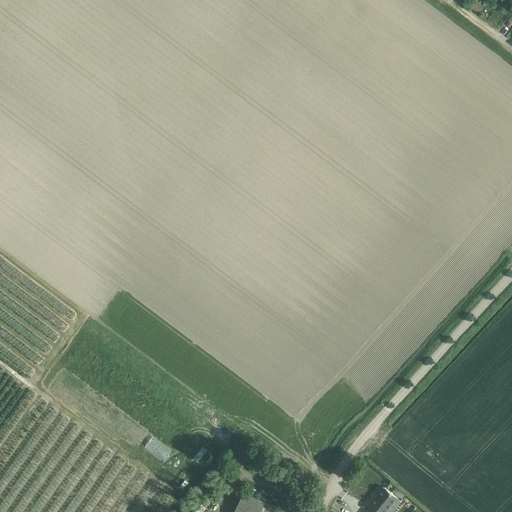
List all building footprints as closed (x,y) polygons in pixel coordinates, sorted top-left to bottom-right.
[(478,13),(482,7),(474,2),(470,8),(478,13)] [(244,445),(239,451),(245,456),(250,449),(244,445)] [(260,472),(272,480),(276,475),(264,466),(260,472)] [(251,470),(247,476),(257,483),(261,478),(251,470)] [(373,507),(368,511),(385,511),(397,497),(384,487),(369,505),(373,507)] [(396,487),(393,491),(402,499),(405,494),(396,487)] [(245,492),(235,511),(280,511),(281,509),(245,492)] [(219,495),(215,505),(221,507),(225,497),(219,495)]
